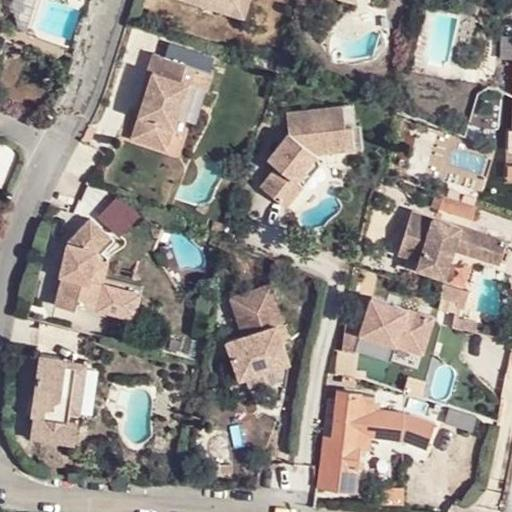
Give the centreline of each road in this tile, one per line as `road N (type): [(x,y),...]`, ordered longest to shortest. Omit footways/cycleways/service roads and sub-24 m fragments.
road 1 (residential): [(278,511),(47,496),(0,479)]
road 2 (residential): [(58,139),(20,222),(0,294)]
road 3 (residential): [(110,0),(58,139)]
